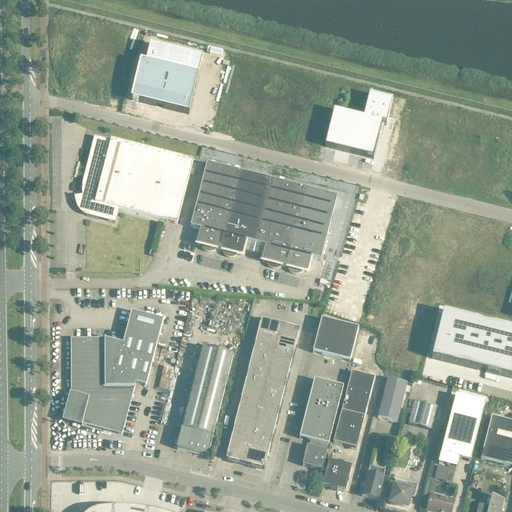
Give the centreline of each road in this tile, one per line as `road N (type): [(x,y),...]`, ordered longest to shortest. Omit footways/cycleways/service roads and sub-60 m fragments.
road 1 (unclassified): [(511,216),(26,93)]
road 2 (tertiary): [(31,462),(26,93)]
road 3 (unclassified): [(311,511),(130,465),(31,462)]
road 4 (tertiary): [(0,330),(1,474)]
road 5 (unknown): [(69,284),(65,144)]
